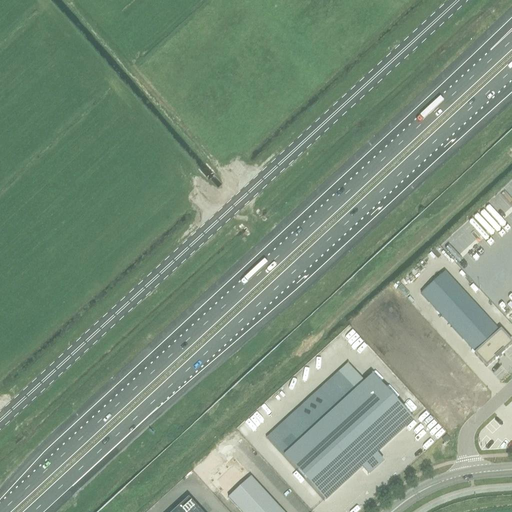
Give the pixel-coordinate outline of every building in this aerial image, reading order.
[(445,272),(421,294),(475,354),(475,355),(486,367),(495,359),(496,360),(503,353),(503,352),(511,344),(500,331),(499,332),(445,272)] [(402,307),(376,332),(445,407),(471,382),(402,307)] [(307,401),(266,438),(295,470),(324,501),(368,461),(413,420),(392,398),(372,376),(368,379),(365,382),(356,373),(348,364),(307,401)] [(282,511),(234,460),(211,481),(239,511),(282,511)] [(173,511),(202,511),(189,497),(173,511)]
